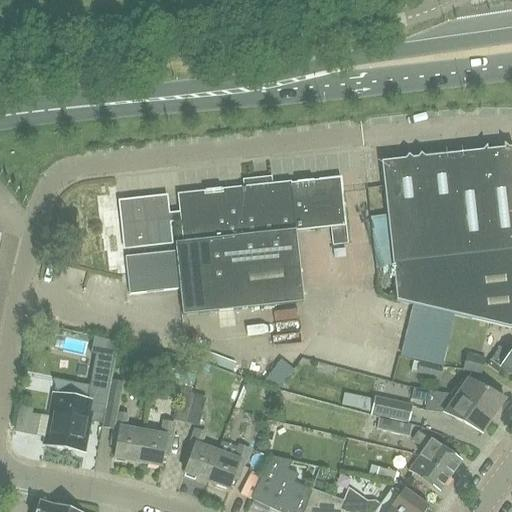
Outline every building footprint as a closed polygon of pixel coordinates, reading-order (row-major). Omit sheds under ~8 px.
[(511,148),(381,164),(397,302),(415,307),(454,316),(511,329),(511,148)] [(127,258),(125,258),(128,283),(129,296),(180,290),(183,315),(303,303),(296,233),(330,229),(331,237),(332,247),(339,246),(348,245),(345,220),(342,195),(342,191),(340,179),(318,181),(319,185),(290,188),(290,184),(272,186),(256,188),(255,185),(243,186),(243,189),(178,196),(180,214),(180,221),(183,244),(175,245),(176,253),(127,258)] [(169,222),(180,221),(180,214),(168,216),(166,197),(118,202),(124,250),(172,245),(169,222)] [(454,316),(415,307),(402,360),(413,362),(419,364),(441,369),(454,316)] [(106,342),(94,402),(53,395),(43,446),(85,454),(90,425),(102,427),(104,415),(105,408),(111,381),(118,344),(106,342)] [(502,368),(511,375),(511,353),(510,355),(500,348),(487,366),(498,373),(502,368)] [(485,359),(468,355),(467,355),(463,373),(481,377),(485,359)] [(419,364),(417,374),(440,379),(442,369),(441,369),(419,364)] [(105,408),(119,410),(123,384),(111,381),(105,408)] [(455,397),(493,418),(505,401),(467,381),(459,393),(454,390),(450,396),(455,397)] [(455,397),(450,396),(413,389),(411,399),(426,402),(425,411),(444,414),(482,434),(493,418),(455,397)] [(186,424),(194,396),(181,393),(173,420),(186,424)] [(194,396),(186,424),(198,427),(206,399),(194,396)] [(412,407),(374,399),(371,416),(409,424),(412,407)] [(127,416),(116,414),(111,447),(116,448),(114,460),(138,463),(143,433),(124,430),(127,416)] [(409,438),(411,427),(379,419),(376,430),(376,431),(409,438)] [(161,437),(143,433),(138,463),(161,467),(163,456),(168,457),(173,425),(164,423),(161,437)] [(206,482),(217,453),(200,447),(205,433),(195,430),(184,460),(189,462),(184,474),(206,482)] [(424,450),(419,457),(450,478),(461,462),(418,433),(412,442),(424,450)] [(217,453),(206,482),(229,491),(234,480),(238,481),(250,451),(240,447),(235,460),(217,453)] [(439,493),(450,478),(419,457),(409,472),(439,493)] [(310,492),(294,484),(298,476),(288,471),(292,462),(271,458),(260,481),(250,500),(253,502),(251,505),(262,510),(263,507),(274,511),(302,511),(306,504),(310,492)] [(378,468),(375,480),(393,485),(397,473),(378,468)] [(240,495),(250,500),(260,481),(249,475),(240,495)] [(356,511),(357,511),(425,511),(429,508),(404,490),(400,495),(391,488),(378,507),(373,503),(364,504),(348,493),(345,503),(339,500),(335,511),(356,511)] [(335,511),(339,500),(311,490),(310,492),(306,504),(302,511),(357,511),(356,511),(335,511)] [(68,511),(69,511),(41,502),(37,511),(68,511)]
